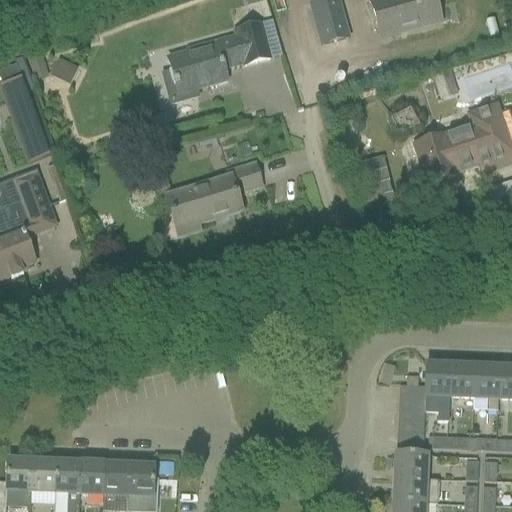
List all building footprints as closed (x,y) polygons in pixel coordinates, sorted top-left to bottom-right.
[(334,0),(310,7),(313,19),(316,28),(322,47),(347,40),(341,21),(338,11),(334,0)] [(379,0),(370,3),(379,37),(406,30),(407,34),(440,25),(433,0),(379,0)] [(173,83),(164,85),(170,107),(194,100),(196,95),(194,89),(205,86),(205,89),(227,83),(223,71),(243,66),(244,68),(269,61),(263,40),(259,25),(234,30),(237,39),(215,45),(214,43),(203,46),(203,49),(187,53),(187,56),(167,62),(170,73),(173,83)] [(41,60),(29,64),(35,83),(47,79),(41,60)] [(58,64),(52,77),(65,84),(72,70),(58,64)] [(15,68),(0,73),(0,83),(8,104),(26,98),(20,82),(15,68)] [(448,73),(432,79),(434,83),(439,97),(455,92),(448,73)] [(413,147),(427,188),(456,178),(456,176),(478,168),(481,177),(511,166),(511,144),(509,145),(496,108),(468,117),(471,128),(432,141),(413,147)] [(391,139),(409,129),(400,112),(382,122),(391,139)] [(148,151),(136,154),(138,162),(150,159),(148,151)] [(194,221),(196,227),(240,214),(235,198),(261,190),(254,166),(227,174),(229,179),(166,198),(175,227),(194,221)] [(0,282),(10,279),(11,281),(23,276),(21,271),(35,266),(23,233),(53,222),(35,175),(0,188),(0,282)] [(60,182),(53,185),(59,205),(66,203),(60,182)] [(438,425),(448,425),(449,410),(451,370),(426,369),(425,390),(425,402),(424,415),(424,416),(438,417),(438,425)] [(449,402),(473,403),(475,371),(451,370),(449,402)] [(473,413),(498,413),(498,405),(499,372),(475,371),(473,411),(473,413)] [(498,405),(511,405),(511,372),(499,372),(498,405)] [(399,401),(425,402),(425,390),(399,389),(399,401)] [(398,413),(424,415),(425,402),(399,401),(398,413)] [(398,426),(424,427),(424,416),(424,415),(398,413),(398,426)] [(397,437),(424,438),(424,427),(398,426),(397,437)] [(396,451),(423,452),(424,438),(397,437),(396,451)] [(428,452),(448,453),(448,441),(429,440),(428,452)] [(448,453),(471,454),(472,444),(467,443),(467,442),(448,441),(448,453)] [(471,454),(495,455),(496,443),(477,442),(477,444),(472,444),(471,454)] [(495,455),(511,455),(511,443),(496,443),(495,455)] [(395,482),(425,483),(426,458),(396,457),(395,482)] [(5,510),(6,510),(30,511),(30,497),(32,465),(7,464),(6,485),(6,493),(6,498),(5,510)] [(30,497),(54,498),(56,466),(32,465),(30,497)] [(465,465),(464,484),(477,485),(478,465),(477,465),(466,465),(465,465)] [(56,466),(54,498),(68,499),(67,511),(77,511),(78,499),(80,467),(56,466)] [(483,466),(483,486),(495,486),(495,485),(496,466),(485,466),(483,466)] [(78,499),(80,500),(103,501),(104,468),(80,467),(78,499)] [(115,511),(126,511),(128,469),(104,468),(103,501),(116,501),(115,511)] [(126,511),(156,511),(157,498),(156,498),(155,499),(152,499),(153,470),(128,469),(126,511)] [(394,506),(436,508),(436,507),(438,507),(438,485),(425,484),(425,483),(395,482),(394,506)] [(464,490),(463,509),(476,509),(476,490),(464,490)] [(494,510),(495,510),(496,491),(483,491),(483,509),(494,510)]
